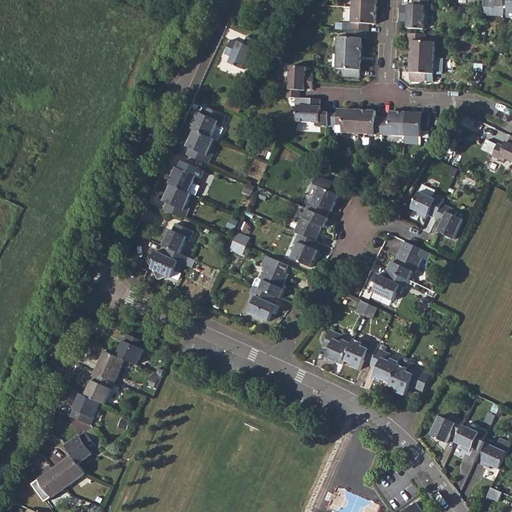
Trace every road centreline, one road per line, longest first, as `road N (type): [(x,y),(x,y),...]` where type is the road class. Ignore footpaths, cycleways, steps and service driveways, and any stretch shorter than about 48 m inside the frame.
road 1 (residential): [(220,0),(97,287)]
road 2 (residential): [(460,511),(404,439),(368,410),(273,364)]
road 3 (residential): [(273,364),(332,283),(361,220),(420,237)]
road 4 (residential): [(97,287),(0,494)]
road 5 (residential): [(273,364),(97,287)]
road 6 (residential): [(385,97),(474,101),(511,118)]
